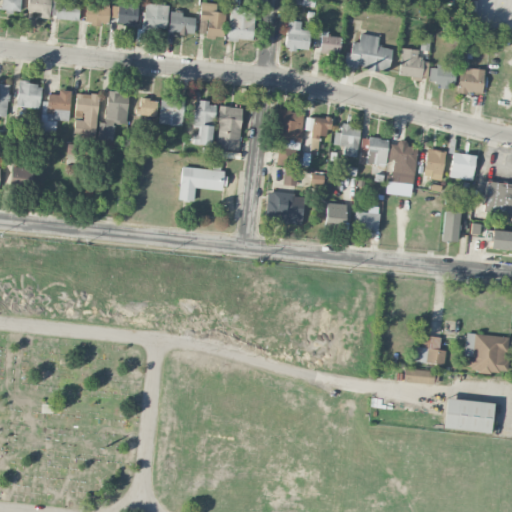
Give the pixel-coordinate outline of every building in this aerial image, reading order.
[(0,0),(0,10),(19,11),(19,0),(0,0)] [(27,0),(27,12),(40,12),(40,17),(49,18),(50,0),(27,0)] [(53,0),(53,19),(78,20),(78,0),(53,0)] [(108,0),(83,0),(83,23),(108,24),(108,0)] [(215,12),(216,4),(200,2),(199,19),(207,20),(205,35),(222,37),(225,13),(215,12)] [(115,24),(135,26),(137,6),(118,3),(115,24)] [(166,28),(167,4),(143,3),(142,27),(166,28)] [(252,41),(253,13),(243,13),(244,7),(229,6),(227,39),(252,41)] [(168,32),(193,34),(194,17),(181,16),(181,12),(169,11),(168,32)] [(300,29),(300,21),(287,20),(284,48),(307,50),(310,30),(300,29)] [(391,49),(376,46),(378,36),(359,33),(357,42),(351,41),(349,52),(345,51),(343,65),(387,72),(391,49)] [(338,53),(339,35),(320,34),(319,52),(338,53)] [(427,60),(416,60),(417,49),(400,48),(398,76),(427,77),(427,60)] [(429,65),(428,82),(438,83),(438,87),(453,87),(454,66),(429,65)] [(457,92),(482,93),(483,68),(458,67),(457,92)] [(15,105),(38,108),(41,84),(18,81),(15,105)] [(0,115),(6,116),(8,84),(0,83),(0,115)] [(68,121),(69,90),(57,90),(57,94),(42,93),(40,130),(53,131),(54,120),(68,121)] [(127,93),(106,92),(104,123),(98,122),(97,138),(111,139),(111,123),(125,124),(127,93)] [(73,117),(81,117),(81,124),(78,124),(77,135),(94,136),(97,94),(75,93),(73,117)] [(180,126),(184,100),(161,97),(157,122),(180,126)] [(137,115),(155,116),(156,99),(138,98),(137,115)] [(192,126),(198,126),(197,144),(211,145),(213,103),(193,102),(192,126)] [(238,150),(240,107),(217,106),(215,148),(238,150)] [(299,143),(303,112),(278,109),(274,141),(299,143)] [(329,118),(310,116),(310,125),(307,148),(317,149),(318,136),(328,137),(329,118)] [(343,145),(342,155),(356,156),(359,129),(349,128),(350,124),(340,123),(339,132),(333,131),(332,144),(343,145)] [(360,152),(366,152),(366,164),(385,164),(386,138),(367,138),(367,139),(360,139),(360,152)] [(389,141),(387,159),(392,160),(391,172),(398,172),(396,182),(412,184),(416,147),(406,146),(406,143),(389,141)] [(297,166),(298,149),(277,148),(276,165),(297,166)] [(440,179),(444,151),(425,149),(422,177),(440,179)] [(472,179),(474,155),(451,152),(448,177),(472,179)] [(177,199),(192,201),(194,187),(223,190),(225,171),(181,166),(177,199)] [(29,167),(5,168),(6,185),(30,184),(29,167)] [(282,184),(295,185),(296,168),(283,167),(282,184)] [(482,211),(511,214),(511,183),(485,181),(482,211)] [(266,191),(265,222),(302,223),(302,204),(292,203),(293,192),(266,191)] [(344,204),(325,203),(324,223),(343,224),(344,204)] [(377,230),(378,212),(353,211),(352,229),(377,230)] [(459,212),(442,211),(441,240),(457,241),(459,212)] [(511,231),(490,231),(489,249),(511,250),(511,231)] [(508,336),(464,333),(461,370),(505,373),(508,336)] [(439,337),(423,335),(422,347),(415,347),(413,361),(443,364),(444,350),(437,350),(439,337)] [(433,370),(403,369),(403,382),(432,383),(433,370)] [(488,433),(492,403),(445,398),(442,427),(488,433)]
